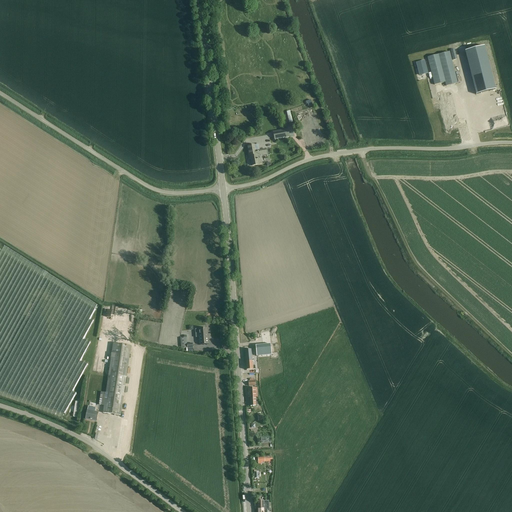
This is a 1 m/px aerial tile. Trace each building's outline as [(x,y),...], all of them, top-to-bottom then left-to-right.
[(495,90),(484,46),(465,51),(476,95),(495,90)] [(446,86),(457,83),(449,52),(427,57),(434,84),(445,82),(446,86)] [(424,61),(416,63),(419,75),(427,73),(424,61)] [(448,95),(438,98),(443,118),(444,117),(447,128),(458,125),(455,117),(454,118),(448,96),(448,95)] [(274,140),(289,137),(288,130),(273,132),(274,140)] [(249,155),(248,155),(249,159),(252,159),(253,166),(261,165),(260,155),(267,154),(266,150),(259,151),(255,152),(254,145),(247,146),(249,155)] [(208,344),(207,328),(198,329),(199,345),(208,344)] [(113,344),(109,369),(106,393),(101,392),(99,404),(104,405),(103,413),(120,416),(131,346),(113,344)] [(256,356),(271,355),(270,344),(255,346),(256,356)] [(256,370),(255,365),(252,365),(251,352),(245,353),(246,370),(256,370)] [(247,389),(248,396),(248,398),(249,398),(250,406),(255,406),(255,398),(254,388),(247,389)] [(98,412),(93,412),(94,408),(87,406),(85,419),(96,421),(98,412)]
